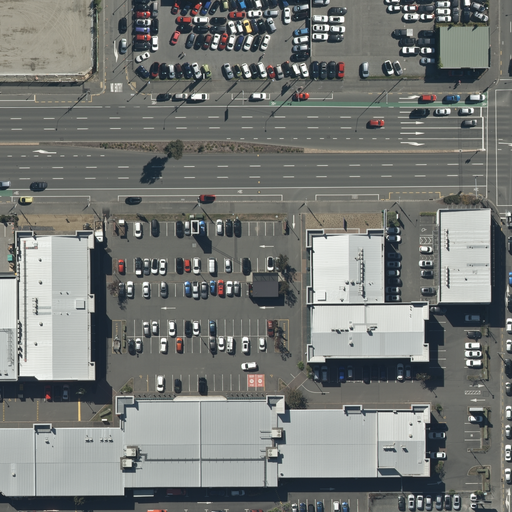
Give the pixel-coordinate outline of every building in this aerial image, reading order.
[(488,31),(439,32),(439,72),(488,72),(488,31)] [(489,212),(437,212),(438,305),(479,305),(490,305),(489,212)] [(92,238),(18,238),(18,277),(18,382),(92,382),(92,238)] [(382,238),(310,238),(310,360),(422,360),(422,305),(382,305),(382,238)] [(18,277),(0,276),(0,382),(18,382),(18,277)] [(93,430),(0,430),(0,490),(6,497),(125,496),(125,488),(277,488),(277,479),(423,478),(422,410),(277,411),(277,403),(119,404),(120,430),(93,430)]
